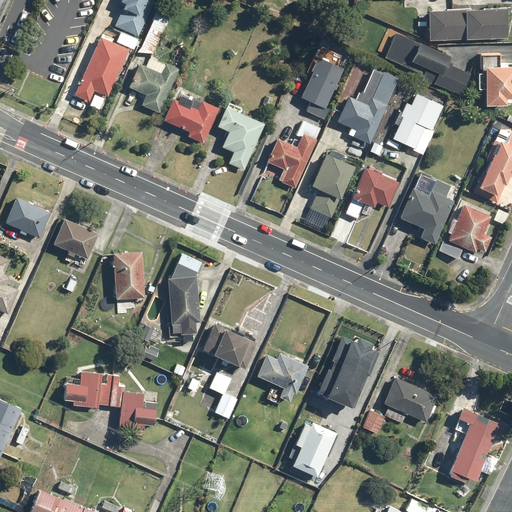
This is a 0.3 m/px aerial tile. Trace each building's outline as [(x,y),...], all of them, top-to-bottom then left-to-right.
[(119,12),(112,27),(136,38),(152,0),(115,0),(114,4),(119,6),(117,11),(119,12)] [(135,53),(150,55),(169,14),(155,9),(135,53)] [(422,13),(423,42),(460,41),(504,40),(503,11),(463,12),(422,13)] [(135,41),(119,34),(115,44),(131,50),(135,41)] [(446,59),(392,35),(391,37),(384,34),(377,51),(383,54),(381,59),(419,77),(418,80),(431,87),(432,85),(459,97),(468,75),(449,67),(450,65),(445,63),(446,59)] [(96,39),(70,96),(85,103),(90,92),(105,98),(125,52),(109,44),(111,39),(100,35),(98,39),(96,39)] [(306,104),(303,112),(322,120),(326,111),(322,109),(340,70),(311,57),(304,73),(308,74),(296,100),(306,104)] [(138,106),(156,114),(175,70),(161,64),(159,67),(145,60),(141,68),(135,65),(124,89),(142,96),(138,106)] [(511,68),(480,70),(481,108),(503,107),(503,101),(511,101),(511,68)] [(364,107),(344,98),(333,124),(347,130),(345,136),(350,138),(349,138),(367,146),(384,106),(383,106),(394,80),(379,74),(368,99),(367,99),(364,107)] [(397,119),(388,140),(412,150),(421,128),(429,132),(440,107),(439,107),(441,103),(431,98),(428,103),(411,96),(406,107),(401,105),(395,118),(397,119)] [(168,101),(159,122),(186,133),(184,138),(201,145),(215,110),(197,102),(193,111),(186,108),(188,102),(176,97),(173,103),(168,101)] [(222,110),(220,109),(212,129),(224,133),(217,149),(229,154),(225,165),(241,171),(260,125),(236,115),(238,110),(225,104),(222,110)] [(278,143),(273,141),(263,164),(280,171),(276,181),(279,182),(278,184),(292,190),(318,129),(300,122),(293,137),(291,136),(290,140),(281,136),(278,143)] [(480,172),(470,194),(494,204),(501,188),(500,188),(504,178),(508,180),(511,171),(511,136),(507,134),(507,135),(497,130),(492,142),(491,141),(483,161),(485,162),(481,173),(480,172)] [(382,145),(372,140),(366,153),(377,158),(382,145)] [(349,169),(319,157),(306,189),(315,192),(307,210),(329,219),(338,197),(337,197),(349,169)] [(370,173),(360,169),(347,200),(349,201),(343,215),(356,220),(362,206),(370,210),(373,204),(385,209),(395,184),(378,176),(378,175),(370,171),(370,173)] [(416,240),(431,246),(450,202),(442,199),(447,187),(432,181),(422,177),(421,178),(415,176),(410,186),(411,187),(409,192),(407,191),(395,220),(411,227),(419,231),(416,240)] [(12,199),(1,224),(36,240),(47,214),(12,199)] [(462,207),(460,206),(453,222),(449,221),(444,233),(447,235),(444,243),(471,254),(472,250),(480,254),(487,238),(479,235),(487,217),(463,206),(462,207)] [(70,263),(82,269),(96,234),(59,219),(48,247),(72,257),(70,263)] [(138,253),(108,254),(111,300),(140,299),(138,253)] [(197,337),(195,278),(193,277),(200,262),(179,253),(167,279),(165,279),(166,338),(197,337)] [(8,260),(0,256),(0,314),(4,316),(15,290),(4,285),(8,278),(1,275),(8,260)] [(75,281),(67,277),(60,291),(69,295),(75,281)] [(226,331),(209,324),(198,350),(206,354),(204,359),(230,370),(231,368),(240,371),(252,343),(240,338),(239,340),(225,334),(226,331)] [(137,325),(135,332),(139,333),(136,341),(144,343),(145,341),(150,342),(154,331),(137,325)] [(344,409),(348,411),(375,354),(365,349),(366,346),(352,339),(350,344),(338,337),(312,392),(319,396),(317,401),(342,412),(344,409)] [(159,350),(147,346),(146,348),(142,347),(138,357),(153,363),(159,350)] [(290,394),(293,395),(305,367),(276,354),(273,361),(262,356),(252,378),(269,386),(263,400),(274,405),(276,400),(285,404),(290,394)] [(184,368),(175,364),(170,375),(179,379),(184,368)] [(61,385),(59,401),(68,402),(68,407),(94,410),(94,406),(116,409),(114,427),(139,430),(140,428),(151,429),(154,406),(139,404),(140,395),(122,393),(122,388),(114,387),(115,377),(105,376),(104,386),(99,385),(100,375),(78,372),(77,387),(61,385)] [(207,388),(220,395),(228,379),(215,372),(207,388)] [(385,407),(381,416),(399,424),(403,416),(424,425),(436,399),(392,378),(379,405),(385,407)] [(236,400),(221,394),(212,414),(228,420),(236,400)] [(0,450),(17,410),(0,402),(0,450)] [(455,410),(451,420),(464,426),(445,473),(471,484),(495,427),(455,410)] [(381,419),(367,412),(359,428),(373,435),(381,419)] [(285,468),(289,471),(290,469),(311,478),(330,435),(301,422),(291,447),(295,449),(291,459),(289,459),(285,468)] [(452,483),(426,472),(418,490),(444,501),(452,483)] [(74,489),(59,483),(56,490),(72,496),(74,489)] [(29,511),(86,511),(37,492),(29,511)] [(428,511),(431,509),(409,499),(403,511),(428,511)] [(116,511),(118,509),(103,503),(100,510),(105,511),(116,511)]
